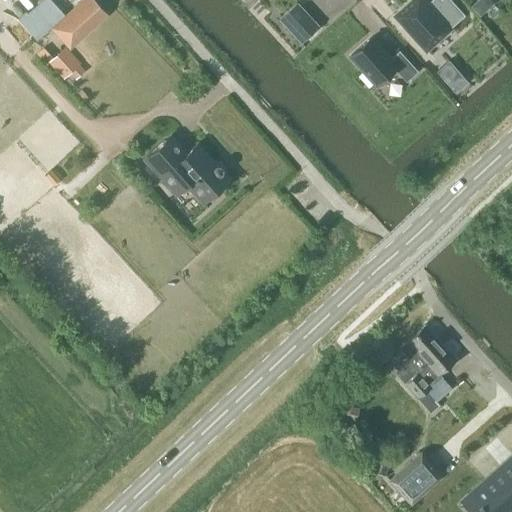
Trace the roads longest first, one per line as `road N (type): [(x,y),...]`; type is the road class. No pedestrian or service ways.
road 1 (secondary): [(117,511),(511,146)]
road 2 (unclassified): [(511,390),(154,0)]
